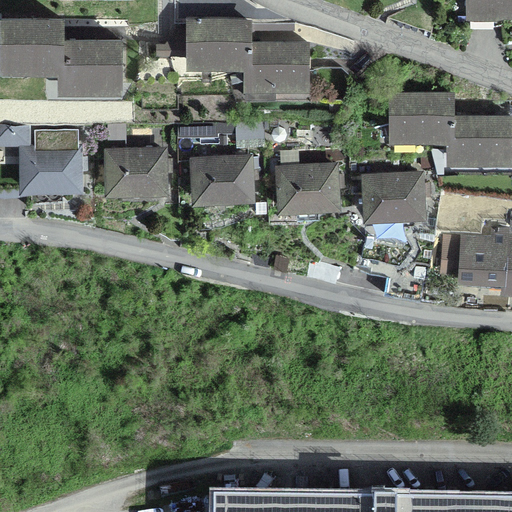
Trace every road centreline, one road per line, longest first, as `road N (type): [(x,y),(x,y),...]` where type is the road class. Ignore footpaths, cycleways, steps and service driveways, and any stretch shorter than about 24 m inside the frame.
road 1 (residential): [(511,321),(388,310),(83,239),(0,230)]
road 2 (residential): [(298,0),(511,86)]
